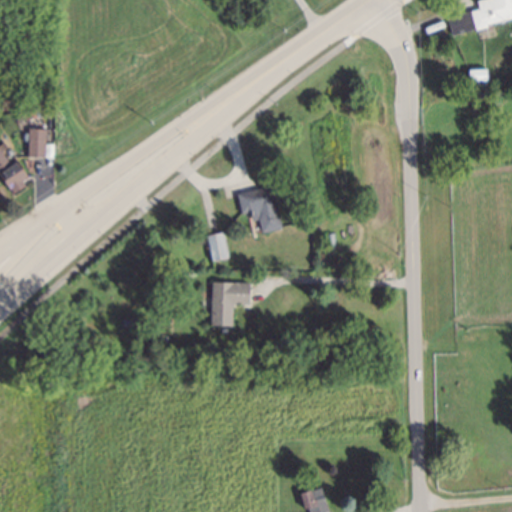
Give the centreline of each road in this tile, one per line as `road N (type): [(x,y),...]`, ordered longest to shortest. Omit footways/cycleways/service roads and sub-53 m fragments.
road 1 (residential): [(374,3),(400,38),(410,73),(422,511)]
road 2 (secondary): [(0,314),(340,24)]
road 3 (secondary): [(340,24),(146,148),(0,257)]
